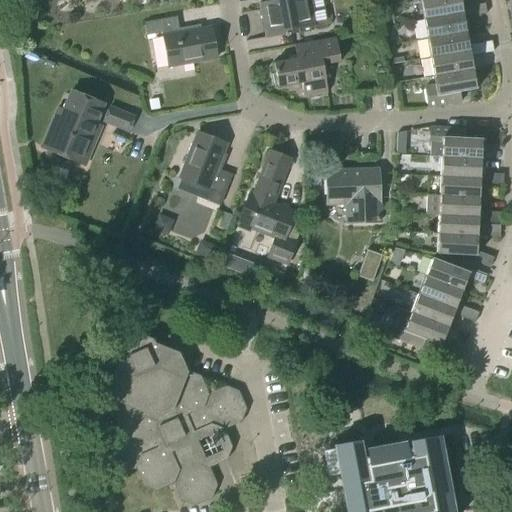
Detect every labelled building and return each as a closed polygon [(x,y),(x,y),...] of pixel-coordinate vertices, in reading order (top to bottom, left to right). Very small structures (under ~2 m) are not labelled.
[(259,4),(265,39),(284,36),(285,37),(289,37),(289,35),(298,33),(297,30),(312,28),(307,0),(275,0),(275,1),(259,4)] [(461,8),(459,0),(429,0),(419,2),(422,20),(462,13),(463,18),(475,16),(473,6),(461,8)] [(486,15),(484,4),(473,6),(475,16),(486,15)] [(465,33),(463,18),(462,13),(422,20),(426,40),(465,33)] [(162,33),(168,68),(215,59),(210,28),(190,32),(190,27),(178,29),(176,18),(144,23),(147,36),(162,33)] [(468,46),(465,33),(426,40),(429,58),(469,51),(470,56),(482,54),(480,44),(468,46)] [(293,46),(293,47),(296,60),(273,64),(277,88),(301,83),(303,97),(326,93),(322,65),(339,62),(335,39),(335,38),(293,46)] [(492,52),(491,42),(480,44),(482,54),(492,52)] [(472,71),(470,56),(469,51),(429,58),(433,78),(472,71)] [(475,90),(472,71),(433,78),(434,86),(423,88),(427,109),(461,102),(459,93),(475,90)] [(100,104),(70,92),(62,112),(56,109),(40,148),(82,166),(99,124),(93,121),(100,104)] [(132,117),(108,107),(102,121),(126,131),(132,117)] [(429,127),(428,157),(440,158),(480,159),(481,140),(464,139),(464,129),(429,127)] [(196,133),(179,178),(181,179),(211,191),(207,201),(219,205),(230,176),(219,172),(222,165),(219,164),(226,145),(196,133)] [(397,134),(396,155),(404,155),(405,133),(397,134)] [(269,152),(252,196),(249,195),(238,225),(274,239),(267,258),(286,265),(294,242),(283,238),(293,212),(272,204),(289,160),(269,152)] [(479,174),(480,159),(440,158),(439,177),(479,179),(479,184),(490,185),(491,174),(479,174)] [(377,170),(325,172),(326,204),(353,203),(354,223),(379,222),(377,170)] [(491,174),(490,185),(502,185),(502,175),(491,174)] [(478,198),(479,184),(479,179),(439,177),(438,196),(478,198)] [(181,179),(176,190),(206,202),(207,201),(211,191),(181,179)] [(477,212),(478,198),(438,196),(426,196),(425,215),(437,216),(477,217),(477,223),(488,223),(489,213),(477,212)] [(158,213),(154,229),(169,233),(174,218),(158,213)] [(489,213),(488,223),(500,224),(501,213),(489,213)] [(476,236),(477,223),(477,217),(437,216),(436,235),(476,236)] [(475,251),(476,236),(436,235),(435,255),(474,257),(472,261),(488,268),(492,259),(475,251)] [(368,255),(360,278),(370,283),(379,260),(368,255)] [(416,276),(423,279),(424,277),(461,292),(466,279),(482,285),(485,275),(470,269),(468,273),(431,259),(425,275),(418,273),(416,276)] [(424,277),(423,279),(417,295),(454,309),(452,314),(462,318),(466,309),(456,305),(461,292),(424,277)] [(454,309),(417,295),(411,312),(404,309),(402,312),(409,315),(410,313),(446,328),(452,314),(454,309)] [(466,309),(462,318),(474,323),(477,313),(466,309)] [(439,347),(446,328),(410,313),(409,315),(406,322),(396,318),(388,337),(420,349),(424,340),(439,347)] [(208,468),(208,467),(224,460),(228,447),(228,446),(221,431),(222,431),(222,430),(239,422),(244,409),(236,391),(224,386),(206,393),(198,376),(186,372),(177,353),(152,344),(150,339),(137,335),(121,342),(115,356),(117,360),(107,384),(114,401),(109,416),(117,433),(100,441),(95,454),(103,472),(117,477),(134,470),(141,487),(154,492),(171,484),(179,502),(192,507),(210,498),(216,485),(208,468)] [(359,438),(333,443),(346,511),(453,511),(439,435),(410,440),(411,448),(407,449),(405,441),(365,449),(367,457),(362,457),(359,438)]
